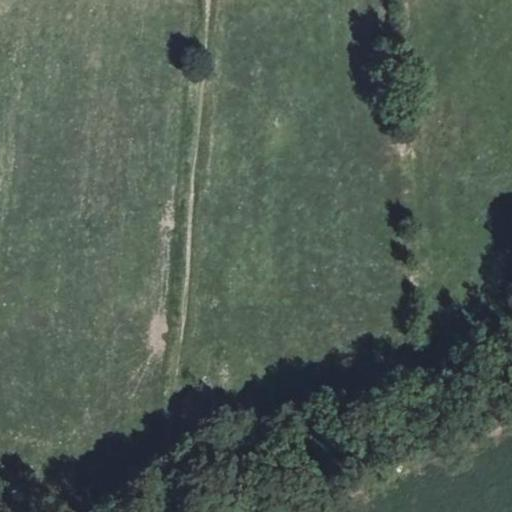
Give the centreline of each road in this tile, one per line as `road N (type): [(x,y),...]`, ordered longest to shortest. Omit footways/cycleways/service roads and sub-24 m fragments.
road 1 (track): [(206,0),(176,425),(152,475)]
road 2 (track): [(152,475),(229,407),(299,371)]
